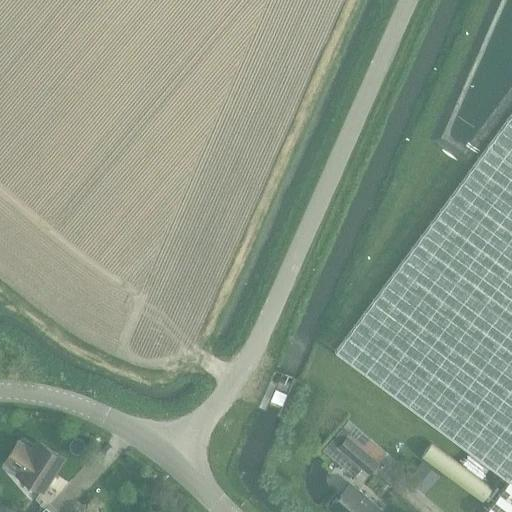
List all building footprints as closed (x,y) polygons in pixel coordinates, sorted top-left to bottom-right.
[(484,511),(511,511),(511,112),(335,351),(508,480),(484,511)] [(360,471),(362,468),(368,473),(370,471),(374,474),(380,468),(376,464),(377,462),(386,452),(369,438),(364,444),(342,426),(327,444),(335,450),(336,449),(360,471)] [(18,441),(5,461),(19,469),(17,472),(43,489),(63,457),(37,441),(32,449),(18,441)] [(485,499),(494,486),(432,441),(422,455),(485,499)] [(407,478),(425,493),(440,476),(422,461),(407,478)] [(335,511),(377,511),(380,510),(348,483),(329,506),(335,511)]
